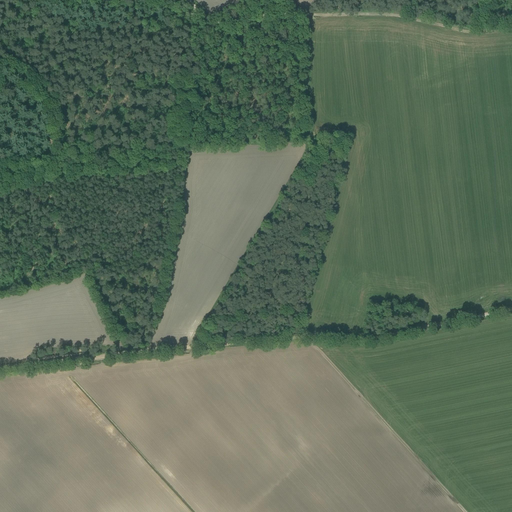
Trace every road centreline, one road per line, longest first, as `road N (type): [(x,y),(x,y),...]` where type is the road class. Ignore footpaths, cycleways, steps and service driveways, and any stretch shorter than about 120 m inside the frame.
road 1 (track): [(190,20),(188,72),(54,93),(56,177),(123,353)]
road 2 (track): [(199,346),(372,337),(511,310)]
road 3 (track): [(309,14),(390,13),(465,30),(511,28)]
road 4 (track): [(0,27),(38,5),(190,20)]
road 5 (track): [(0,369),(123,353)]
